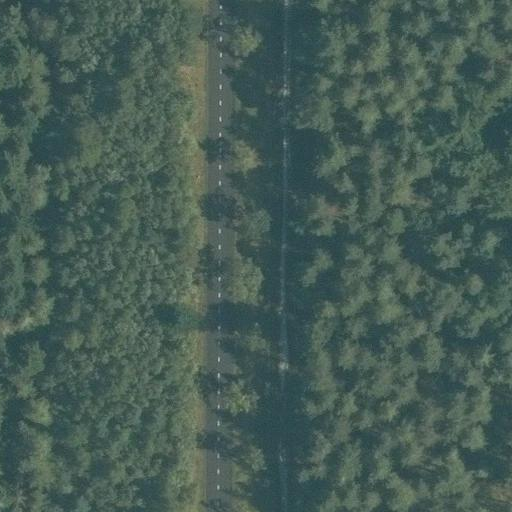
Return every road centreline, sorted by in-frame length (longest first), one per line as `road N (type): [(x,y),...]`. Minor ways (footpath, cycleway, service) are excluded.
road 1 (unclassified): [(218,511),(221,0)]
road 2 (track): [(295,201),(290,511)]
road 3 (track): [(295,201),(511,203)]
road 4 (track): [(296,0),(295,201)]
